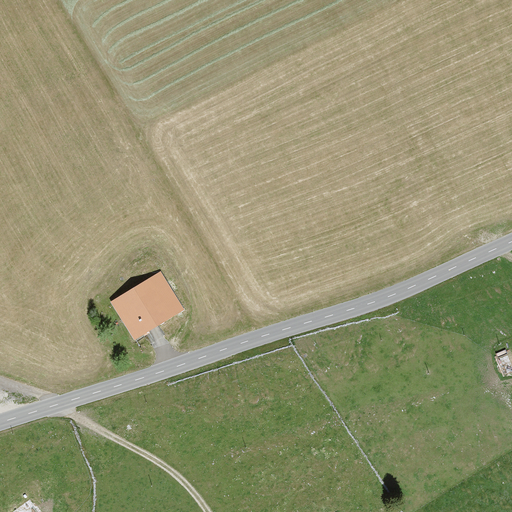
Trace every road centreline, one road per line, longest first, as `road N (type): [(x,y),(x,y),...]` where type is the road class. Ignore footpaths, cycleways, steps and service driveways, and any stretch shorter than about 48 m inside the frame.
road 1 (tertiary): [(511,241),(370,303),(0,422)]
road 2 (track): [(206,511),(170,471),(60,403)]
